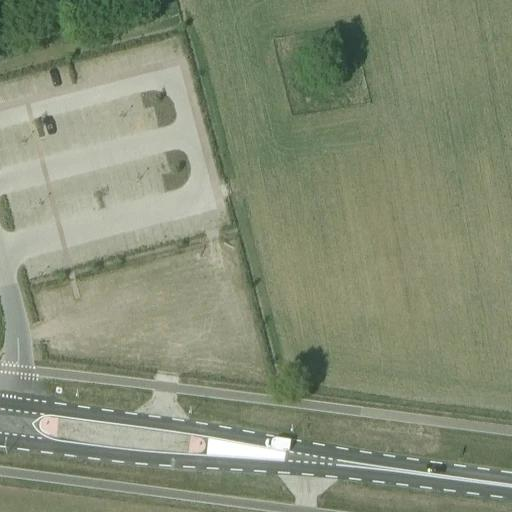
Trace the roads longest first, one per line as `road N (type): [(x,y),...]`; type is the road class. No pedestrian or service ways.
road 1 (primary): [(388,470),(172,425),(0,404)]
road 2 (primary): [(0,440),(158,460),(388,470)]
road 3 (primary): [(388,470),(511,486)]
